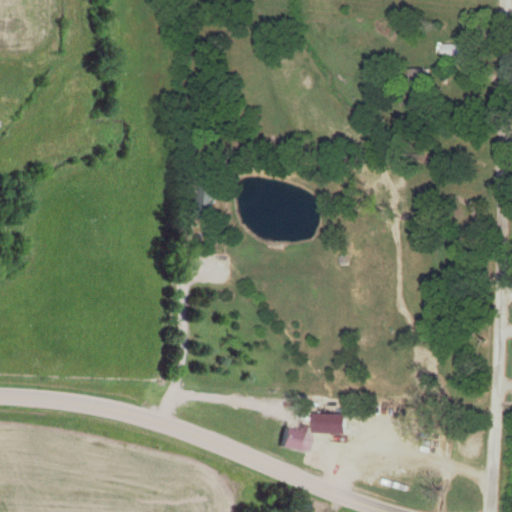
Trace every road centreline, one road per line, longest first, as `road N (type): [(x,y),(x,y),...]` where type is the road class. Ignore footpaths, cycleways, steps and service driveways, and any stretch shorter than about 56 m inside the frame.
road 1 (residential): [(488,511),(509,0)]
road 2 (tertiary): [(387,511),(137,416),(0,396)]
